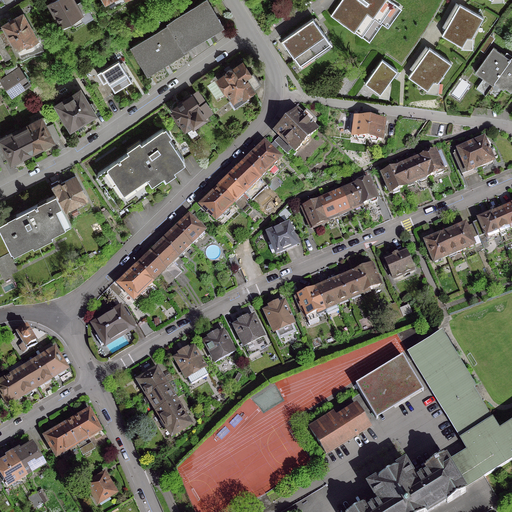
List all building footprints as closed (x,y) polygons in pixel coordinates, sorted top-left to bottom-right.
[(72,0),(54,0),(48,4),(62,29),(72,23),(70,20),(80,15),(84,22),(92,18),(82,0),(75,4),(72,0)] [(102,0),(108,9),(121,2),(119,0),(102,0)] [(204,0),(167,23),(168,25),(184,51),(185,50),(183,48),(221,25),(205,0),(204,0)] [(340,0),(330,16),(365,41),(378,23),(384,27),(398,7),(387,0),(340,0)] [(444,29),(441,35),(461,47),(466,38),(471,38),(482,18),(459,4),(444,29)] [(0,37),(5,47),(12,43),(14,48),(24,43),(26,45),(36,39),(23,15),(17,18),(16,17),(1,25),(3,29),(0,30),(0,37)] [(285,46),(297,63),(328,41),(316,25),(312,19),(281,40),(285,46)] [(146,73),(184,51),(168,25),(131,48),(146,73)] [(4,47),(5,47),(0,37),(0,53),(4,61),(10,57),(4,47)] [(511,87),(511,58),(511,57),(509,59),(508,59),(506,57),(492,47),(474,72),(492,85),(493,83),(502,89),(504,87),(510,91),(511,87)] [(451,64),(428,48),(413,69),(407,77),(426,91),(432,82),(437,83),(451,64)] [(396,71),(381,60),(364,83),(379,94),(394,74),(396,71)] [(133,86),(120,63),(102,74),(115,96),(133,86)] [(225,75),(218,80),(226,91),(227,91),(233,99),(242,93),(243,95),(260,84),(252,72),(249,75),(241,64),(232,70),(230,69),(227,70),(225,72),(225,75)] [(18,68),(1,80),(10,94),(28,82),(18,68)] [(173,108),(175,110),(172,112),(178,121),(179,120),(184,128),(191,123),(193,125),(204,117),(210,113),(211,112),(196,91),(190,96),(191,97),(183,102),(182,101),(176,105),(177,106),(173,108)] [(78,92),(57,106),(70,127),(92,114),(91,113),(95,110),(90,102),(86,105),(78,92)] [(286,154),(291,149),(294,153),(315,132),(310,127),(314,123),(305,113),(301,118),(296,112),(289,119),(287,117),(281,123),(283,125),(275,133),(280,138),(275,144),(285,155),(286,154)] [(364,139),(367,139),(370,140),(371,142),(375,143),(377,141),(380,141),(381,135),(384,135),(385,129),(383,129),(382,129),(383,122),(369,121),(355,119),(354,125),(353,125),(351,124),(351,131),(353,131),(353,137),(356,138),(357,141),(362,141),(364,139)] [(40,120),(20,130),(31,151),(40,146),(43,148),(49,145),(49,142),(51,141),(58,137),(51,124),(44,128),(40,120)] [(162,128),(129,151),(150,182),(183,159),(162,128)] [(21,156),(31,151),(20,130),(0,140),(2,145),(0,145),(0,157),(2,162),(9,159),(10,162),(12,161),(14,163),(21,160),(21,156)] [(463,146),(464,148),(458,151),(458,153),(453,156),(462,178),(476,172),(475,169),(492,162),(491,160),(496,158),(493,150),(488,152),(483,140),(471,145),(470,143),(463,146)] [(200,206),(215,221),(279,159),(264,144),(260,148),(238,169),(221,185),(203,203),(200,206)] [(129,151),(97,173),(118,204),(150,182),(129,151)] [(412,162),(406,165),(392,170),(381,175),(389,194),(405,187),(442,171),(441,169),(446,167),(439,153),(435,155),(434,153),(431,154),(412,162)] [(52,187),(51,187),(55,194),(63,210),(86,199),(74,177),(58,185),(56,181),(51,184),(52,187)] [(267,185),(272,190),(280,182),(275,177),(267,185)] [(341,192),(337,194),(324,199),(313,204),(302,209),(310,228),(326,222),(326,220),(368,202),(369,203),(371,204),(376,202),(376,200),(368,180),(363,183),(349,189),(341,192)] [(0,230),(4,238),(10,251),(19,246),(21,249),(32,243),(30,241),(49,231),(51,234),(62,228),(61,225),(69,221),(63,210),(55,194),(0,222),(0,230)] [(479,221),(485,234),(488,241),(493,239),(492,236),(511,227),(511,205),(507,208),(499,211),(485,217),(479,219),(479,221)] [(172,232),(159,245),(147,257),(122,281),(118,285),(133,300),(140,294),(141,296),(147,290),(145,289),(158,276),(168,285),(181,272),(172,263),(203,233),(188,217),(185,220),(172,232)] [(472,239),(485,234),(479,221),(466,227),(472,239)] [(474,245),(472,239),(466,227),(466,225),(457,228),(448,232),(439,236),(438,236),(435,237),(424,242),(433,263),(466,249),(467,251),(473,249),(472,246),(474,245)] [(287,226),(267,234),(275,254),(296,246),(287,226)] [(395,255),(384,259),(392,279),(412,271),(411,269),(412,269),(413,266),(411,262),(408,261),(403,249),(394,252),(395,255)] [(234,257),(228,260),(233,272),(239,270),(234,257)] [(363,265),(364,268),(351,273),(351,274),(344,277),(334,282),(325,285),(316,289),(315,289),(302,294),(301,292),(298,293),(294,295),(304,318),(305,318),(308,326),(318,322),(314,314),(380,286),(370,263),(367,264),(363,265)] [(123,303),(108,288),(104,292),(108,297),(107,298),(117,308),(123,303)] [(269,309),(263,312),(273,333),(276,331),(279,339),(293,333),(289,325),(292,324),(283,303),(278,305),(277,304),(268,308),(269,309)] [(395,304),(382,309),(388,323),(400,317),(395,304)] [(399,310),(398,311),(400,317),(410,313),(407,305),(399,309),(399,310)] [(100,346),(104,344),(105,345),(131,330),(119,310),(93,325),(98,335),(94,337),(100,346)] [(246,318),(238,322),(238,324),(233,327),(243,347),(244,347),(249,356),(267,347),(262,338),(263,338),(252,317),(247,320),(246,318)] [(22,344),(18,346),(22,353),(26,350),(24,347),(35,341),(26,326),(16,333),(22,344)] [(208,340),(203,342),(214,363),(233,352),(222,332),(217,335),(216,333),(208,338),(208,340)] [(447,463),(463,489),(474,483),(484,477),(511,459),(511,423),(498,432),(489,417),(472,389),(474,388),(440,334),(408,353),(458,435),(468,451),(458,457),(447,463)] [(35,353),(38,360),(50,379),(57,375),(60,375),(63,373),(64,371),(65,370),(50,344),(35,353)] [(179,356),(174,359),(185,379),(204,368),(193,348),(187,351),(187,350),(178,355),(179,356)] [(420,384),(403,357),(356,385),(373,412),(420,384)] [(49,380),(50,379),(38,360),(25,369),(36,387),(43,383),(45,384),(49,382),(49,380)] [(11,377),(11,376),(10,376),(22,396),(23,396),(25,396),(29,394),(30,391),(36,387),(25,369),(11,377)] [(170,393),(173,391),(165,377),(163,378),(161,379),(156,370),(137,382),(138,383),(137,385),(140,389),(142,390),(150,403),(160,419),(159,422),(163,427),(166,428),(171,437),(189,425),(184,415),(185,414),(187,413),(183,408),(180,410),(170,393)] [(10,376),(0,382),(0,393),(7,405),(9,404),(11,405),(15,403),(15,400),(20,398),(22,396),(10,376)] [(332,413),(308,428),(325,454),(348,440),(369,426),(357,407),(336,420),(332,413)] [(88,412),(64,426),(76,445),(82,456),(94,449),(91,443),(86,445),(84,440),(99,431),(88,412)] [(56,457),(76,445),(64,426),(44,437),(56,457)] [(19,452),(18,449),(12,453),(25,476),(43,465),(31,445),(19,452)] [(0,482),(4,480),(8,486),(25,476),(12,453),(6,457),(7,459),(0,463),(0,482)] [(463,489),(447,463),(443,456),(424,467),(427,473),(414,481),(404,464),(387,474),(368,485),(378,502),(365,510),(362,505),(350,511),(427,511),(445,502),(446,504),(465,493),(463,489)] [(63,460),(55,465),(65,481),(73,477),(63,460)] [(103,475),(86,486),(97,504),(114,494),(114,492),(115,489),(112,485),(109,485),(103,475)] [(39,491),(36,493),(42,504),(45,502),(39,491)] [(42,504),(36,493),(32,496),(38,506),(42,504)]
